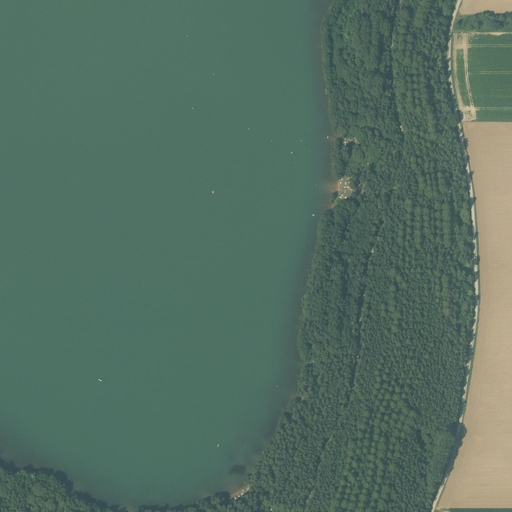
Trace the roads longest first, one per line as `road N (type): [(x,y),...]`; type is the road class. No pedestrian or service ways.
road 1 (track): [(432,511),(454,451),(476,311),(472,202),(450,77),(460,0)]
road 2 (track): [(403,141),(367,272),(350,397),(303,511)]
road 3 (track): [(402,0),(391,58),(403,141)]
